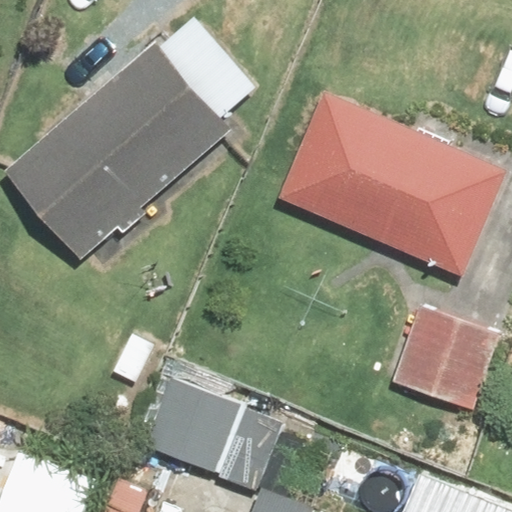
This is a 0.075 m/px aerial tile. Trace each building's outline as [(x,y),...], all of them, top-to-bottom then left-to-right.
[(159,42),(4,177),(80,264),(235,129),(159,42)] [(511,172),(327,92),(280,199),(466,279),(511,172)] [(502,332),(422,302),(392,384),(472,414),(502,332)] [(285,419),(170,378),(144,453),(258,494),(285,419)] [(19,449),(0,495),(0,511),(86,511),(99,482),(19,449)]
